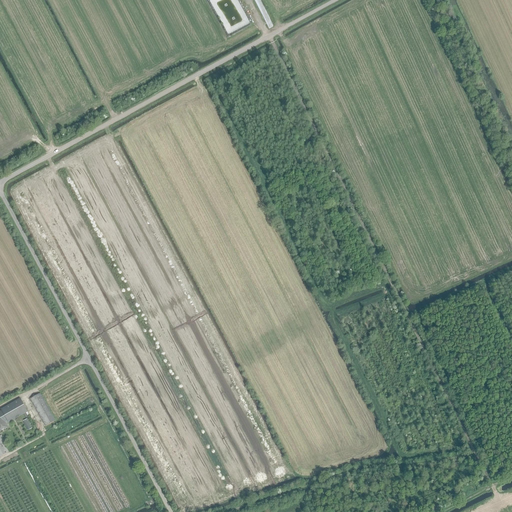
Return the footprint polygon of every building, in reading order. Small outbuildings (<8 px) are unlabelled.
[(273,26),(260,0),(254,0),(268,29),(273,26)] [(30,399),(46,426),(56,420),(40,393),(30,399)] [(0,432),(9,428),(6,423),(9,422),(9,423),(28,412),(20,399),(1,410),(2,411),(0,411),(0,432)] [(33,428),(27,419),(23,421),(28,430),(33,428)] [(8,453),(0,437),(0,457),(0,458),(8,453)]
